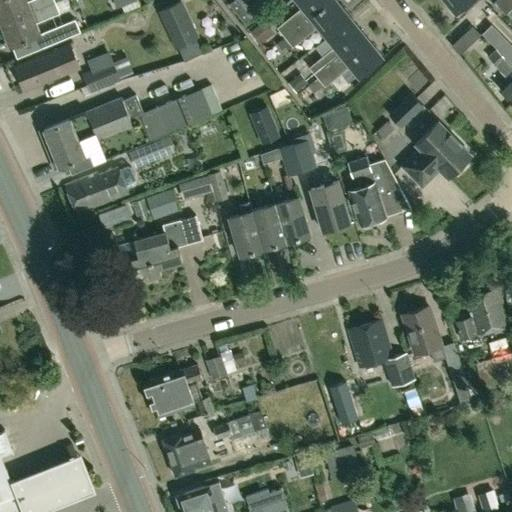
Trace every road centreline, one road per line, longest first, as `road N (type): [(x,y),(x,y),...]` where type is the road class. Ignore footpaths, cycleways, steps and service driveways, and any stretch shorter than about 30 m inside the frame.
road 1 (residential): [(77,359),(379,275),(438,251),(511,197)]
road 2 (secondary): [(77,359),(0,178)]
road 3 (residential): [(511,142),(392,0)]
road 4 (secondary): [(139,511),(77,359)]
